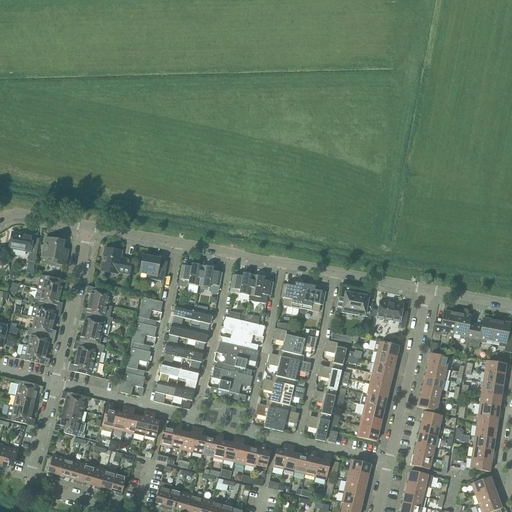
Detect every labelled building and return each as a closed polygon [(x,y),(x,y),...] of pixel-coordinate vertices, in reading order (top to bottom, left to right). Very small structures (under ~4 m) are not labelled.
[(30,252),(28,261),(35,263),(40,239),(34,238),(34,235),(26,234),(26,235),(12,232),(9,248),(30,252)] [(46,239),(42,257),(54,259),(54,263),(65,265),(68,251),(62,250),(64,242),(46,239)] [(101,269),(130,275),(132,261),(120,259),(122,252),(105,248),(101,269)] [(0,263),(2,267),(9,263),(0,249),(0,263)] [(147,279),(164,282),(165,273),(158,272),(160,259),(143,256),(140,273),(148,275),(147,279)] [(188,284),(199,286),(203,266),(192,264),(190,263),(189,267),(182,265),(178,287),(185,288),(188,285),(188,284)] [(203,266),(199,286),(209,288),(209,292),(219,294),(222,273),(216,272),(216,268),(203,266)] [(241,294),(250,296),(254,275),(241,273),(240,276),(233,275),(230,293),(239,295),(240,295),(241,295),(241,294)] [(68,281),(41,275),(38,289),(61,295),(63,287),(67,288),(68,281)] [(254,275),(250,296),(249,301),(266,304),(268,295),(271,296),(274,282),(267,281),(267,278),(254,275)] [(283,306),(301,309),(305,286),(297,284),(297,287),(284,285),(282,298),(284,298),(283,306)] [(91,294),(89,301),(109,306),(111,296),(114,296),(115,293),(88,286),(87,293),(91,294)] [(305,286),(301,309),(319,312),(320,305),(323,305),(325,292),(313,290),(313,287),(305,286)] [(61,295),(38,289),(35,303),(62,310),(63,303),(59,302),(61,295)] [(336,311),(371,318),(373,303),(367,302),(368,297),(346,293),(345,298),(339,297),(336,311)] [(143,298),(137,323),(156,327),(157,321),(149,320),(151,311),(161,313),(163,302),(143,298)] [(109,306),(89,301),(87,309),(83,308),(81,314),(111,321),(113,322),(113,318),(110,317),(112,307),(109,306)] [(404,304),(394,302),(394,303),(380,301),(377,317),(400,322),(399,328),(405,329),(408,312),(402,311),(404,304)] [(60,316),(62,310),(35,303),(31,317),(35,318),(54,323),(56,315),(60,316)] [(175,316),(172,325),(181,327),(183,318),(192,320),(195,310),(176,305),(174,316),(175,316)] [(213,314),(195,310),(192,320),(201,322),(199,331),(207,333),(210,325),(211,325),(213,314)] [(447,332),(454,334),(457,314),(444,311),(442,323),(436,322),(433,339),(439,340),(440,335),(446,336),(447,332)] [(84,322),(82,329),(102,334),(108,335),(111,321),(81,314),(80,321),(84,322)] [(465,345),(472,346),(475,330),(468,328),(471,316),(457,314),(454,334),(461,335),(460,339),(466,340),(465,345)] [(223,337),(222,343),(239,347),(245,322),(226,317),(224,328),(233,330),(231,339),(223,337)] [(29,328),(28,331),(55,338),(57,331),(52,330),(54,323),(35,318),(32,329),(29,328)] [(487,340),(493,341),(497,321),(483,319),(481,331),(475,330),(472,346),(479,347),(480,343),(486,344),(487,340)] [(0,347),(3,348),(9,322),(0,320),(0,347)] [(497,321),(493,341),(500,342),(499,346),(505,347),(504,352),(511,353),(511,351),(511,337),(508,337),(510,324),(497,321)] [(245,322),(239,347),(257,351),(259,346),(251,344),(253,335),(262,337),(265,327),(245,322)] [(137,323),(131,348),(150,352),(151,347),(143,345),(145,336),(155,338),(157,327),(156,327),(137,323)] [(170,335),(168,344),(177,346),(179,337),(187,339),(190,329),(181,327),(172,325),(169,335),(170,335)] [(76,336),(75,342),(104,349),(105,346),(99,345),(102,334),(82,329),(81,337),(76,336)] [(190,329),(187,339),(196,342),(194,350),(203,352),(205,344),(206,344),(208,333),(207,333),(199,331),(190,329)] [(280,350),(278,356),(279,356),(279,357),(290,359),(296,334),(276,329),(274,339),(285,342),(282,351),(280,350)] [(306,329),(305,335),(318,337),(319,331),(306,329)] [(31,336),(28,346),(48,351),(49,343),(54,344),(55,338),(28,331),(27,335),(31,336)] [(296,334),(290,359),(301,362),(302,362),(304,356),(301,355),(303,346),(314,349),(317,339),(296,334)] [(331,362),(329,368),(330,368),(341,371),(348,346),(328,341),(327,341),(324,351),(336,354),(333,363),(331,362)] [(374,352),(377,353),(397,357),(399,346),(377,341),(374,352)] [(77,350),(76,357),(99,363),(102,352),(103,353),(104,349),(75,342),(73,349),(77,350)] [(217,362),(216,368),(233,372),(239,347),(222,343),(220,342),(218,353),(227,355),(225,364),(217,362)] [(165,354),(163,363),(172,365),(174,357),(183,359),(185,348),(177,346),(168,344),(167,344),(164,354),(165,354)] [(48,351),(28,346),(23,345),(21,356),(20,356),(19,359),(48,366),(50,359),(46,358),(48,351)] [(239,347),(233,372),(251,376),(252,371),(245,369),(247,360),(256,362),(259,352),(257,351),(239,347)] [(131,348),(125,373),(144,377),(145,372),(137,370),(139,361),(149,363),(151,352),(150,352),(131,348)] [(185,348),(183,359),(192,361),(190,369),(198,371),(200,363),(201,363),(204,353),(203,352),(194,350),(185,348)] [(377,353),(375,363),(394,368),(397,357),(377,353)] [(274,375),(273,382),(284,384),(290,359),(279,357),(279,356),(278,356),(270,354),(268,364),(279,367),(277,376),(274,375)] [(431,354),(428,365),(446,369),(448,358),(431,354)] [(99,363),(76,357),(74,365),(70,364),(68,371),(97,378),(98,374),(97,373),(99,363)] [(290,359),(284,384),(295,387),(296,387),(297,381),(295,380),(297,371),(308,374),(311,364),(302,362),(301,362),(290,359)] [(487,361),(485,372),(505,375),(506,364),(487,361)] [(161,374),(159,382),(168,384),(170,376),(178,378),(181,367),(172,365),(163,363),(162,363),(160,373),(161,374)] [(375,363),(372,374),(392,378),(394,368),(375,363)] [(428,365),(426,375),(443,380),(446,369),(428,365)] [(325,387),(324,393),(335,396),(341,371),(330,368),(329,368),(322,366),(320,377),(330,379),(328,388),(325,387)] [(187,380),(185,389),(194,391),(196,382),(197,382),(199,372),(198,371),(190,369),(181,367),(178,378),(187,380)] [(210,393),(227,397),(233,372),(216,368),(214,367),(212,378),(221,380),(219,389),(211,388),(210,393)] [(233,372),(227,397),(245,402),(246,396),(239,394),(241,385),(250,387),(253,377),(251,376),(233,372)] [(485,372),(484,383),(503,386),(505,375),(485,372)] [(144,377),(125,373),(121,393),(131,395),(133,386),(140,387),(138,397),(140,397),(142,396),(144,388),(143,388),(145,378),(144,377)] [(372,374),(370,384),(389,389),(392,378),(372,374)] [(426,375),(423,386),(441,390),(443,380),(426,375)] [(268,400),(267,407),(278,409),(284,384),(273,382),(265,379),(262,389),(273,392),(271,401),(268,400)] [(12,383),(9,394),(16,395),(36,400),(38,393),(42,394),(43,387),(41,386),(16,380),(15,384),(12,383)] [(165,395),(174,397),(176,386),(168,384),(159,382),(158,382),(155,393),(156,393),(154,402),(163,404),(165,395)] [(484,383),(482,394),(501,397),(503,386),(484,383)] [(295,387),(284,384),(278,409),(289,412),(290,412),(294,413),(296,407),(291,406),(289,405),(291,396),(301,399),(304,389),(296,387),(295,387)] [(370,384),(367,395),(387,399),(389,389),(370,384)] [(176,386),(174,397),(183,399),(180,408),(189,410),(191,401),(192,401),(195,391),(194,391),(185,389),(176,386)] [(423,386),(421,396),(438,401),(441,390),(423,386)] [(66,399),(64,407),(83,411),(86,401),(89,402),(90,398),(63,392),(61,398),(66,399)] [(319,413),(318,419),(330,422),(335,396),(324,393),(316,392),(314,402),(324,404),(322,413),(319,413)] [(367,395),(363,394),(360,404),(384,410),(387,399),(367,395)] [(482,394),(480,404),(500,407),(501,397),(482,394)] [(16,395),(14,406),(33,411),(36,400),(16,395)] [(438,401),(421,396),(418,407),(436,412),(438,401)] [(112,433),(113,429),(117,412),(112,410),(114,404),(108,402),(101,430),(112,433)] [(384,410),(360,404),(358,415),(362,416),(382,420),(384,410)] [(480,404),(479,415),(498,418),(500,407),(480,404)] [(14,406),(10,405),(7,416),(6,420),(34,426),(36,419),(31,418),(33,411),(14,406)] [(265,427),(274,429),(278,409),(267,407),(259,405),(256,415),(267,417),(265,427)] [(113,429),(124,432),(129,407),(124,406),(122,413),(117,412),(113,429)] [(64,407),(61,418),(81,422),(83,411),(64,407)] [(124,432),(134,434),(138,417),(133,415),(135,409),(129,407),(124,432)] [(278,409),(274,429),(282,432),(285,421),(296,424),(298,414),(290,412),(289,412),(278,409)] [(134,434),(145,437),(150,412),(145,411),(143,418),(138,417),(134,434)] [(150,412),(145,437),(156,439),(160,422),(154,420),(156,414),(150,412)] [(424,412),(422,423),(439,427),(442,416),(424,412)] [(479,415),(477,426),(496,429),(498,418),(479,415)] [(362,416),(360,426),(379,431),(382,420),(362,416)] [(330,422),(318,419),(310,417),(308,427),(318,429),(316,440),(325,442),(330,422)] [(86,424),(81,422),(61,418),(60,425),(55,424),(54,431),(59,432),(71,435),(75,436),(84,438),(85,435),(83,434),(86,424)] [(160,445),(171,447),(177,423),(171,422),(170,429),(164,427),(160,445)] [(171,447),(182,450),(186,432),(181,431),(182,424),(177,423),(171,447)] [(422,423),(419,434),(437,438),(439,427),(422,423)] [(379,431),(360,426),(357,437),(376,442),(379,431)] [(477,426),(475,437),(495,440),(496,429),(477,426)] [(182,450),(192,452),(198,428),(193,427),(191,434),(186,432),(182,450)] [(192,452),(203,455),(207,437),(202,436),(203,429),(198,428),(192,452)] [(338,433),(331,431),(328,442),(335,444),(338,433)] [(203,455),(213,457),(219,433),(213,432),(212,438),(207,437),(203,455)] [(213,457),(224,460),(228,442),(223,441),(224,434),(219,433),(213,457)] [(419,434),(417,444),(434,448),(437,438),(419,434)] [(224,460),(234,462),(240,438),(235,437),(233,443),(228,442),(224,460)] [(475,437),(474,447),(493,450),(495,440),(475,437)] [(234,462),(245,465),(249,447),(244,446),(245,439),(240,438),(234,462)] [(245,465),(255,467),(261,443),(256,442),(254,448),(249,447),(245,465)] [(261,443),(255,467),(266,470),(270,452),(265,451),(266,444),(261,443)] [(273,467),(284,470),(289,445),(284,444),(282,451),(277,449),(273,467)] [(417,444),(414,455),(432,459),(434,448),(417,444)] [(284,470),(294,472),(298,455),(293,453),(295,447),(289,445),(284,470)] [(8,447),(2,468),(7,469),(8,466),(14,468),(19,451),(8,447)] [(474,447),(472,458),(492,461),(493,450),(474,447)] [(294,472),(305,475),(310,450),(305,449),(303,456),(298,455),(294,472)] [(305,475),(315,477),(319,459),(314,458),(316,452),(310,450),(305,475)] [(319,459),(315,477),(326,480),(332,455),(326,454),(324,461),(319,459)] [(53,477),(58,478),(64,458),(53,455),(48,472),(54,474),(53,477)] [(432,459),(414,455),(412,466),(429,470),(432,459)] [(65,477),(70,479),(75,461),(64,458),(58,478),(64,480),(65,477)] [(492,461),(472,458),(471,469),(490,472),(492,461)] [(352,460),(349,471),(368,476),(371,465),(352,460)] [(74,483),(79,484),(85,464),(75,461),(70,479),(75,480),(74,483)] [(85,483),(90,485),(95,467),(85,464),(79,484),(84,486),(85,483)] [(94,489),(100,490),(106,470),(95,467),(90,485),(95,486),(94,489)] [(106,489),(111,491),(116,473),(106,470),(100,490),(105,492),(106,489)] [(116,473),(111,491),(116,492),(115,495),(121,496),(127,477),(129,477),(130,472),(124,470),(123,475),(116,473)] [(349,471),(347,482),(366,486),(368,476),(349,471)] [(410,471),(408,482),(427,487),(431,488),(433,476),(410,471)] [(472,484),(476,495),(494,488),(490,477),(472,484)] [(160,508),(165,509),(171,489),(172,485),(161,482),(155,503),(161,505),(160,508)] [(347,482),(344,492),(363,497),(366,486),(347,482)] [(408,482),(405,493),(424,497),(427,487),(408,482)] [(476,495),(480,505),(498,498),(494,488),(476,495)] [(171,508),(176,509),(181,492),(171,489),(165,509),(171,511),(171,508)] [(181,511),(186,511),(192,495),(181,492),(176,509),(181,511)] [(344,492),(342,503),(361,507),(363,497),(344,492)] [(405,493),(403,503),(422,508),(424,497),(405,493)] [(198,511),(202,498),(192,495),(186,511),(198,511)] [(209,511),(212,501),(202,498),(198,511),(209,511)] [(492,511),(495,511),(500,509),(502,509),(498,498),(480,505),(476,506),(477,511),(492,511)] [(220,511),(223,504),(212,501),(209,511),(220,511)] [(359,511),(361,507),(342,503),(339,511),(359,511)] [(403,503),(400,511),(424,511),(426,509),(422,508),(403,503)]
